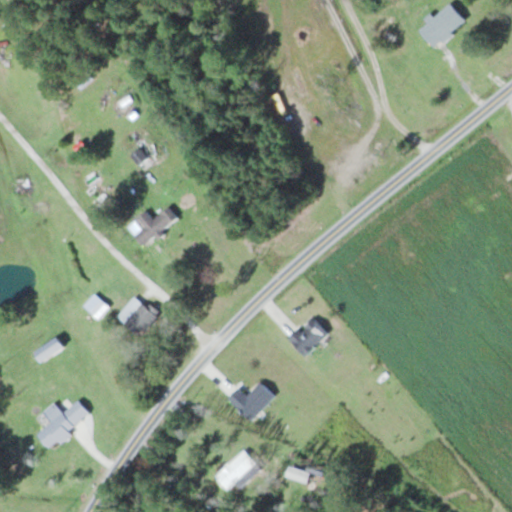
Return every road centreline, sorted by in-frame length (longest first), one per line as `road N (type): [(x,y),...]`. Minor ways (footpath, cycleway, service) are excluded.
road 1 (residential): [(93,511),(204,348),(511,77)]
road 2 (track): [(342,0),(373,59),(388,123),(426,151)]
